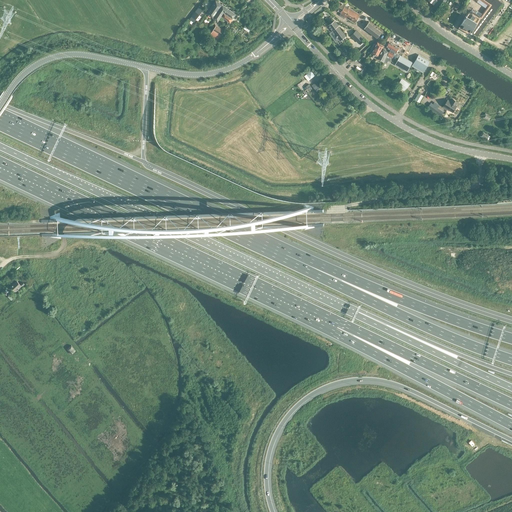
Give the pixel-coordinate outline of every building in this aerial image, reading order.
[(448,2),(445,0),(438,0),(432,7),(438,13),(448,2)] [(469,35),(470,32),(477,36),(501,2),(498,0),(481,0),(489,6),(480,18),(471,12),(469,15),(467,14),(458,28),(469,35)] [(221,16),(229,23),(235,15),(215,1),(206,13),(217,22),(221,16)] [(344,18),(354,24),(360,15),(339,2),(334,9),(340,13),(339,16),(344,19),(344,18)] [(203,10),(198,7),(189,19),(193,22),(203,10)] [(334,21),(328,25),(331,30),(332,30),(340,40),(342,39),(343,38),(345,36),(337,26),(338,26),(334,21)] [(209,34),(217,40),(224,31),(216,25),(209,34)] [(366,30),(376,37),(380,33),(370,25),(366,30)] [(351,36),(358,43),(362,38),(355,31),(351,36)] [(380,50),(382,45),(376,42),(375,45),(373,44),(372,46),(380,50)] [(385,47),(396,53),(399,48),(389,42),(386,47),(385,47)] [(380,50),(377,57),(376,58),(383,61),(384,61),(385,61),(387,58),(386,57),(387,55),(391,58),(393,55),(394,56),(396,53),(385,47),(386,47),(382,45),(380,50)] [(380,50),(372,46),(371,46),(372,47),(369,51),(371,52),(370,53),(377,57),(380,50)] [(360,61),(366,56),(363,53),(357,58),(360,61)] [(411,67),(423,73),(429,61),(418,55),(411,67)] [(405,58),(406,58),(403,57),(402,57),(400,56),(395,64),(398,66),(401,67),(406,58),(405,58)] [(406,71),(412,62),(406,58),(405,58),(406,58),(401,67),(403,68),(403,69),(406,71)] [(308,81),(317,74),(313,69),(304,76),(308,81)] [(410,84),(404,80),(400,86),(406,90),(410,84)] [(321,87),(316,82),(311,86),(316,91),(321,87)] [(477,91),(472,88),(469,93),(474,96),(477,91)] [(327,89),(325,90),(330,95),(329,96),(331,98),(332,97),(333,99),(335,97),(331,93),(332,91),(330,89),(329,90),(327,89)] [(423,96),(419,93),(414,100),(419,103),(423,96)] [(447,100),(443,106),(452,112),(456,106),(455,105),(457,102),(452,99),(450,102),(447,100)] [(439,105),(434,102),(433,104),(431,103),(427,108),(440,117),(444,112),(438,108),(439,105)] [(470,117),(468,122),(475,126),(477,123),(473,121),(474,119),(470,117)] [(23,283),(21,281),(19,283),(16,280),(10,285),(15,290),(20,285),(21,286),(23,283)]
